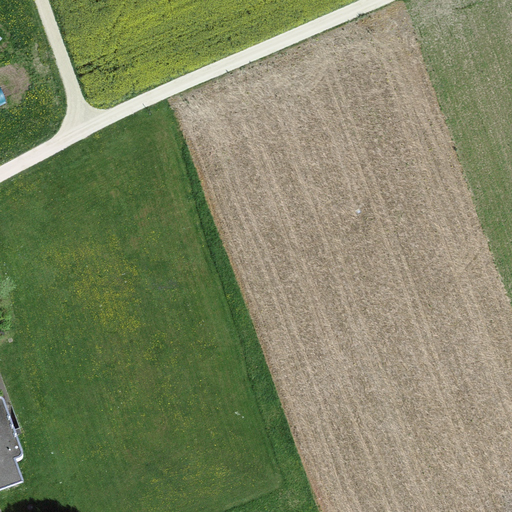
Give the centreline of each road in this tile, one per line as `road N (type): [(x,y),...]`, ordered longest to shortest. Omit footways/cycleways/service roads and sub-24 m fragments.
road 1 (track): [(80,133),(378,0)]
road 2 (track): [(80,133),(40,0)]
